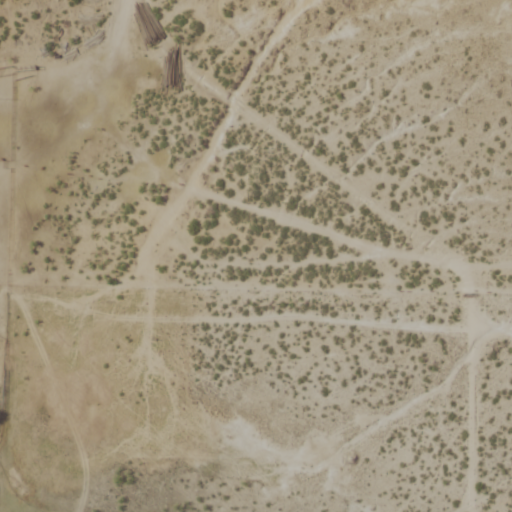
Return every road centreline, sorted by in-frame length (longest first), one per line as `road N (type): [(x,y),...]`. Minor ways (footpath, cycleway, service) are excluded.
road 1 (residential): [(139,0),(210,91),(418,238),(486,295),(511,332)]
road 2 (residential): [(511,332),(204,320)]
road 3 (residential): [(469,334),(472,511)]
